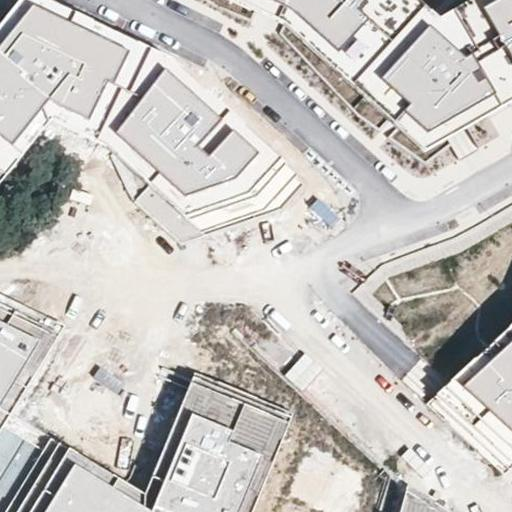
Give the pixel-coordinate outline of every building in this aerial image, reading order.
[(300,182),(176,66),(50,0),(18,0),(0,22),(0,184),(50,125),(104,150),(136,202),(183,246),(280,209),(300,182)] [(410,0),(240,0),(272,15),(423,154),(511,102),(511,0),(475,0),(435,23),(410,0)] [(0,478),(23,440),(4,423),(65,324),(0,292),(0,478)] [(511,328),(430,405),(504,469),(511,461),(511,328)] [(252,511),(294,413),(196,373),(147,493),(52,438),(5,511),(252,511)] [(446,511),(407,485),(400,511),(446,511)]
